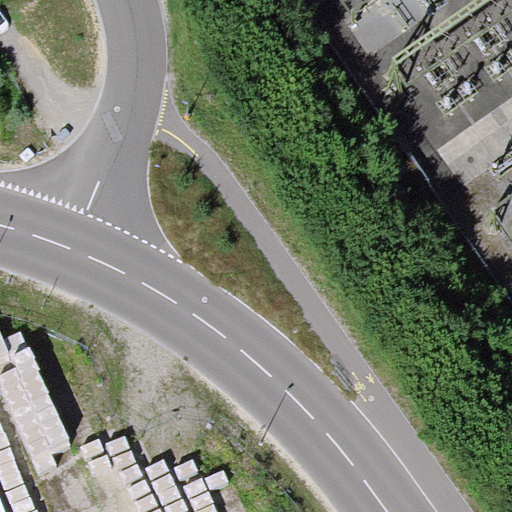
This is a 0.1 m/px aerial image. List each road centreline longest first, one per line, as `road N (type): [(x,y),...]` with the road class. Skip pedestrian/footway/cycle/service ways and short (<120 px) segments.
road 1 (unclassified): [(393,511),(263,366),(75,245)]
road 2 (residential): [(75,245),(101,185),(138,48),(122,0)]
